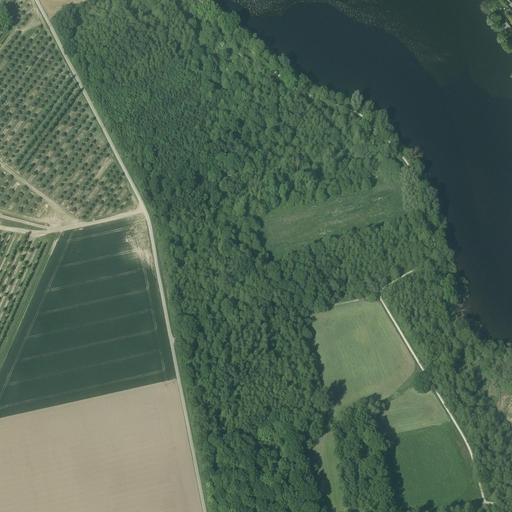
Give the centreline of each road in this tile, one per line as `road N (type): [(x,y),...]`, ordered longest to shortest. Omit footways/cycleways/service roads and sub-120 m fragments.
road 1 (track): [(203,511),(144,210),(36,0)]
road 2 (track): [(170,340),(378,295)]
road 3 (track): [(144,210),(58,231),(0,216)]
